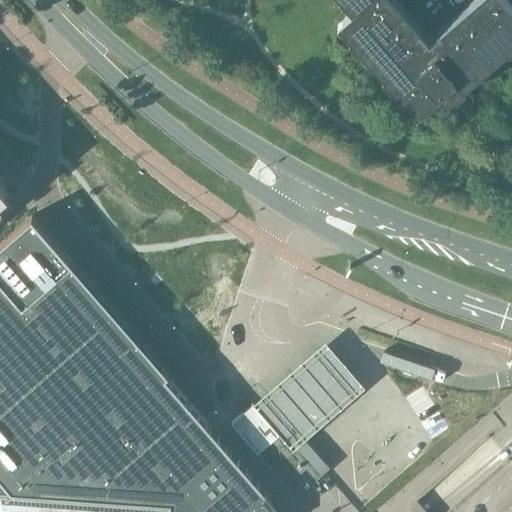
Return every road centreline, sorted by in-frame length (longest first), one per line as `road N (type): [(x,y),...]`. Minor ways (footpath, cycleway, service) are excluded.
road 1 (secondary): [(35,0),(197,150),(305,225),(414,281),(511,318)]
road 2 (secondary): [(511,260),(313,183),(154,75),(74,0)]
